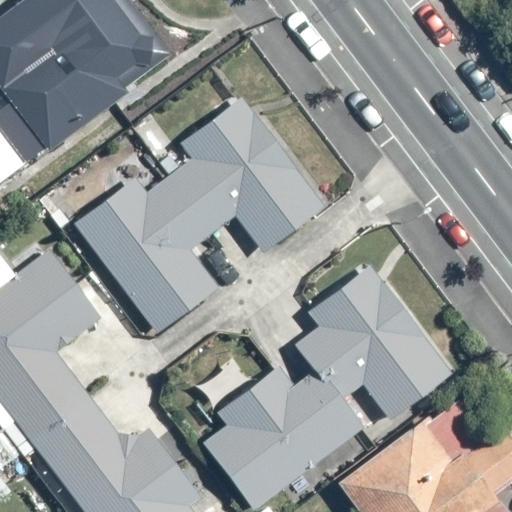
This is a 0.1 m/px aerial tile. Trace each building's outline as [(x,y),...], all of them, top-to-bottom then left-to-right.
[(105,0),(3,0),(0,3),(0,112),(37,160),(157,66),(105,0)] [(143,170),(91,210),(67,180),(51,192),(89,241),(97,235),(168,328),(227,282),(199,246),(245,211),(274,249),(332,204),(248,95),(189,141),(200,155),(158,188),(143,170)] [(2,240),(0,241),(0,390),(91,511),(219,511),(155,426),(135,441),(64,347),(107,315),(53,242),(21,266),(2,240)] [(200,444),(250,511),(256,511),(381,422),(449,371),(366,257),(294,309),(306,325),(269,352),(279,365),(212,414),(222,428),(200,444)] [(511,475),(511,466),(457,392),(331,486),(350,511),(500,511),(488,494),(511,475)]
